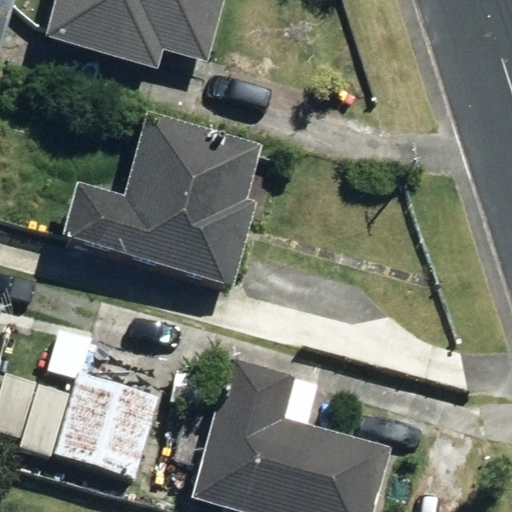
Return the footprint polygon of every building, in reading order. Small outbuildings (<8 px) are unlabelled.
[(0,0),(0,49),(13,0),(0,0)] [(52,0),(40,42),(155,74),(160,53),(206,66),(224,0),(52,0)] [(62,244),(231,291),(255,207),(243,204),(258,149),(144,116),(119,205),(77,192),(62,244)] [(40,362),(79,374),(89,337),(50,326),(40,362)] [(187,502),(223,511),(371,511),(387,458),(280,428),(291,387),(226,368),(187,502)] [(53,458),(134,482),(156,404),(76,380),(53,458)]
